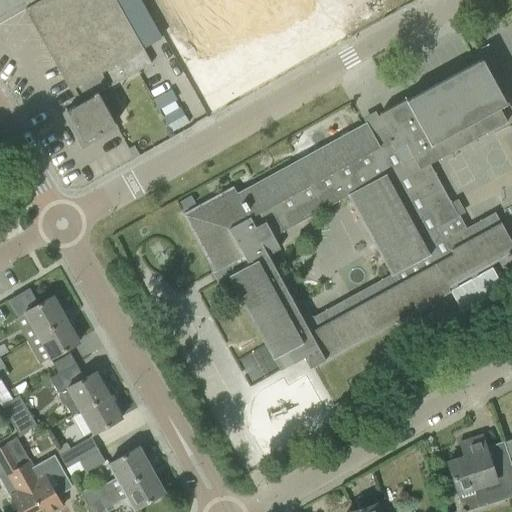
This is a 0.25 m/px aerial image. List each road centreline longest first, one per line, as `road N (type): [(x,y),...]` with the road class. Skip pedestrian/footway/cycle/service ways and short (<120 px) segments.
road 1 (residential): [(455,0),(383,33),(59,223)]
road 2 (residential): [(217,511),(59,223)]
road 3 (residential): [(272,498),(511,364)]
road 4 (residential): [(59,223),(0,111)]
